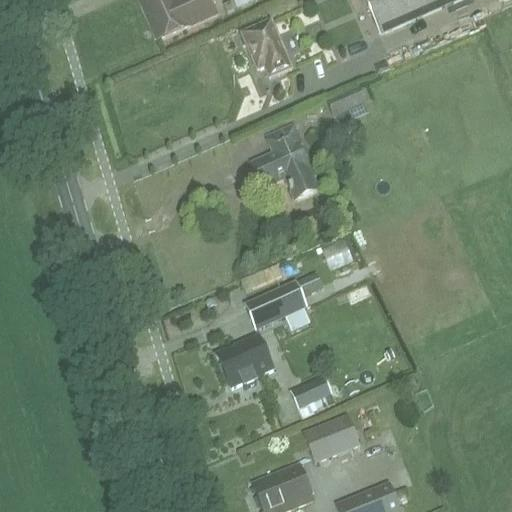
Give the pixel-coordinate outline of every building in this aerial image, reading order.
[(184,0),(171,6),(163,3),(162,0),(137,0),(157,44),(216,17),(208,0),(184,0)] [(363,0),(380,37),(464,0),(363,0)] [(291,72),(271,24),(241,37),(257,73),(264,70),(269,81),(291,72)] [(335,118),(363,106),(357,93),(329,105),(335,118)] [(316,193),(297,149),(302,147),(294,128),(267,140),(275,159),(253,168),(263,190),(285,180),(294,202),(316,193)] [(340,274),(362,265),(356,251),(334,260),(340,274)] [(308,312),(296,285),(269,298),(281,324),(308,312)] [(232,392),(273,373),(257,339),(216,357),(232,392)] [(331,399),(323,379),(290,393),(297,414),(331,399)] [(354,383),(345,387),(350,397),(359,393),(354,383)] [(315,466),(359,449),(347,419),(303,437),(315,466)] [(262,511),(292,511),(313,504),(299,468),(252,486),(262,511)] [(337,511),(398,511),(389,488),(336,508),(337,511)]
